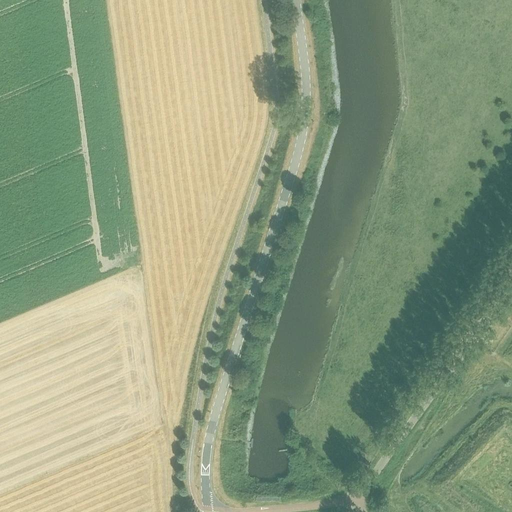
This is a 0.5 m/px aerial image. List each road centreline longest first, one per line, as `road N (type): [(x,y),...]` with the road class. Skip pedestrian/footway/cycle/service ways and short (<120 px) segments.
road 1 (tertiary): [(207,511),(211,426),(302,134),(306,79),(295,0)]
road 2 (unclassified): [(353,500),(511,278)]
road 3 (unclassified): [(207,511),(353,500)]
